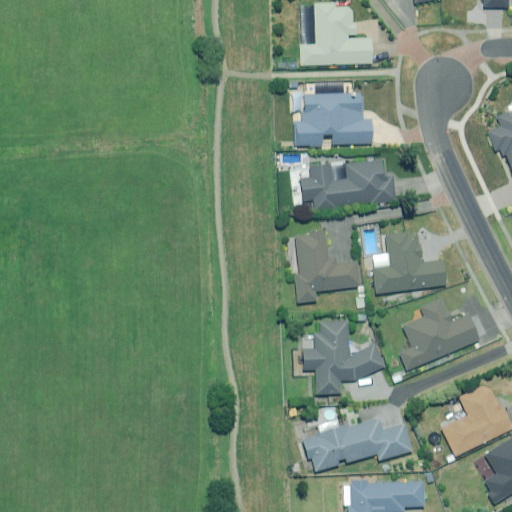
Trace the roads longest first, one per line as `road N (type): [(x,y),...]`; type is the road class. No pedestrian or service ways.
road 1 (residential): [(511,49),(468,58),(443,84),(436,105),(439,140),(511,286)]
road 2 (residential): [(395,397),(511,345)]
